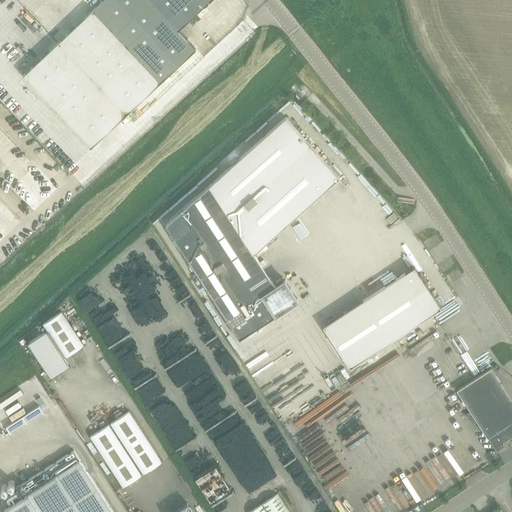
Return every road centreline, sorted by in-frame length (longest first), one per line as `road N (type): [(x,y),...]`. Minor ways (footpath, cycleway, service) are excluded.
road 1 (tertiary): [(511,329),(432,206),(269,0)]
road 2 (unknown): [(0,2),(126,135)]
road 3 (unknown): [(0,65),(89,169)]
